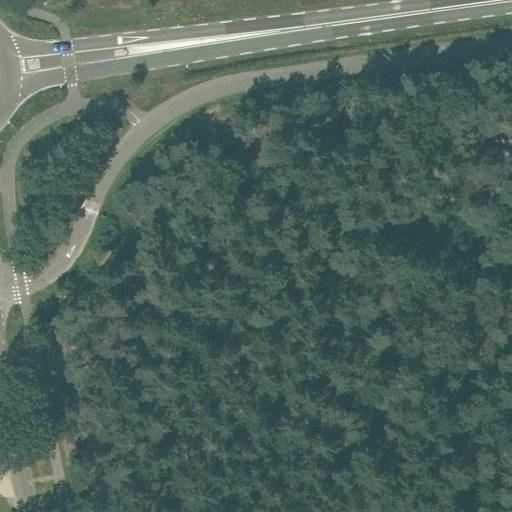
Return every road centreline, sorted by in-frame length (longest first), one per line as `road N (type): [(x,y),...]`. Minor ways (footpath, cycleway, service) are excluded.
road 1 (unclassified): [(147,127),(189,99),(234,83),(511,44)]
road 2 (primary): [(218,40),(499,0)]
road 3 (unclassified): [(147,127),(101,185),(57,266),(0,289)]
road 4 (primary): [(218,40),(8,44)]
road 5 (primary): [(17,89),(218,40)]
road 6 (tertiary): [(28,511),(0,363)]
